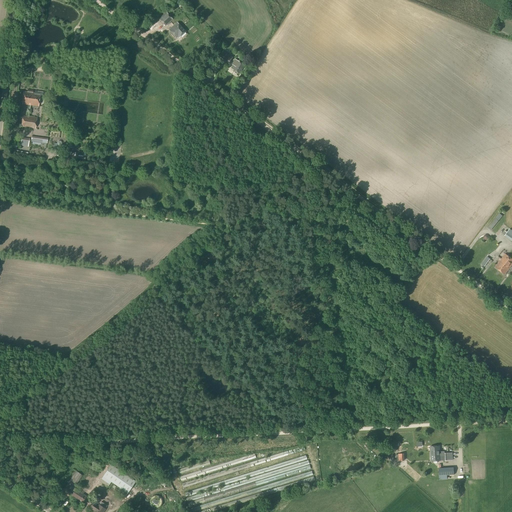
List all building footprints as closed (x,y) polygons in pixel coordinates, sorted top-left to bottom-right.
[(159,19),(165,26),(172,19),(166,12),(159,19)] [(155,25),(160,30),(164,26),(159,21),(155,25)] [(169,30),(176,38),(179,35),(180,37),(185,32),(177,23),(169,30)] [(223,58),(229,63),(233,58),(226,53),(223,58)] [(235,65),(232,69),(240,74),(245,65),(238,60),(237,61),(235,59),(233,63),(235,65)] [(40,97),(43,97),(43,92),(34,91),(34,93),(33,93),(33,90),(28,90),(27,92),(24,92),(22,104),(38,106),(40,97)] [(21,127),(35,129),(37,118),(23,116),(21,127)] [(29,139),(21,138),(20,146),(28,147),(29,139)] [(54,143),(53,149),(64,150),(65,144),(61,144),(62,143),(61,141),(58,141),(57,142),(57,143),(54,143)] [(487,228),(490,231),(502,216),(499,213),(487,228)] [(500,261),(510,268),(511,264),(511,259),(505,254),(500,261)] [(481,264),(485,267),(490,259),(487,257),(481,264)] [(495,268),(504,275),(510,268),(500,261),(495,268)] [(305,450),(304,446),(182,484),(183,488),(305,450)] [(452,460),(452,453),(444,453),(440,453),(439,446),(430,447),(431,461),(452,460)] [(255,454),(180,477),(181,481),(256,458),(255,454)] [(307,459),(306,455),(185,493),(186,497),(307,459)] [(210,464),(209,460),(178,470),(179,474),(210,464)] [(187,498),(188,502),(310,464),(308,460),(187,498)] [(111,482),(128,493),(136,481),(111,464),(103,476),(99,481),(108,487),(111,482)] [(438,468),(439,480),(446,480),(446,476),(454,476),(453,467),(441,468),(441,464),(438,465),(438,468)] [(188,503),(189,507),(311,469),(310,465),(188,503)] [(72,495),(82,503),(87,496),(76,489),(74,488),(82,475),(73,469),(63,484),(72,490),(74,491),(72,495)] [(312,471),(190,509),(191,511),(193,511),(313,475),(312,471)] [(198,511),(213,511),(315,480),(314,476),(198,511)] [(144,484),(146,490),(156,486),(154,480),(144,484)] [(150,501),(150,502),(150,503),(150,504),(151,505),(151,506),(152,507),(153,507),(154,508),(155,508),(156,508),(157,508),(158,508),(159,508),(160,507),(161,507),(161,506),(162,505),(162,504),(163,503),(163,502),(163,501),(163,500),(162,499),(162,498),(161,497),(160,497),(160,496),(159,496),(158,495),(157,495),(156,495),(155,495),(154,496),(153,496),(152,497),(151,498),(151,499),(150,499),(150,500),(150,501)] [(98,506),(93,502),(90,508),(94,510),(94,509),(95,510),(93,511),(103,511),(107,506),(101,502),(98,506)]
